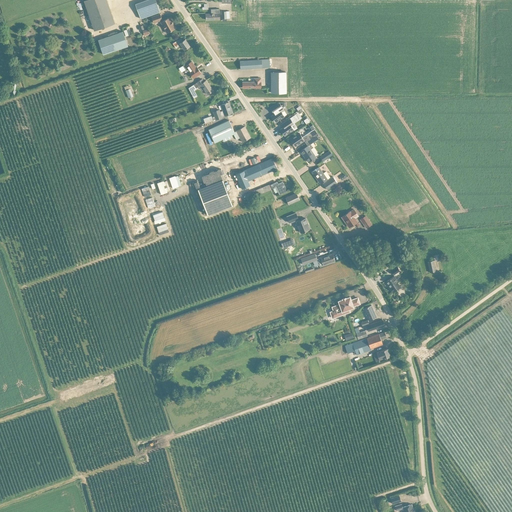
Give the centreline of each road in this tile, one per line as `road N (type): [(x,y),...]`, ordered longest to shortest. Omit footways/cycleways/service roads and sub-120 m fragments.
road 1 (track): [(0,504),(406,355)]
road 2 (residential): [(406,355),(373,286),(174,0)]
road 3 (unclassified): [(434,511),(406,355)]
road 4 (unclassified): [(406,355),(511,279)]
